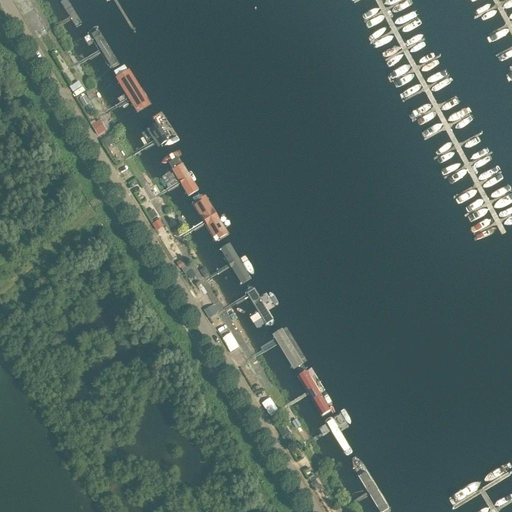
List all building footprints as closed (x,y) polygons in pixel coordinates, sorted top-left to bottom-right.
[(68,0),(64,0),(61,2),(76,28),(83,24),(68,0)] [(98,30),(90,35),(110,69),(118,65),(98,30)] [(128,70),(114,79),(137,114),(150,106),(128,70)] [(83,107),(89,103),(86,97),(80,101),(83,107)] [(157,124),(146,132),(158,149),(169,142),(157,124)] [(179,158),(168,164),(188,198),(199,191),(179,158)] [(204,196),(192,204),(215,242),(228,234),(204,196)] [(151,220),(157,217),(154,211),(148,215),(151,220)] [(152,224),(156,231),(163,227),(159,220),(152,224)] [(230,243),(219,250),(241,286),(252,280),(230,243)] [(253,286),(245,291),(267,326),(274,322),(253,286)] [(282,330),(272,336),(293,371),(303,365),(282,330)] [(307,372),(297,378),(322,419),(332,413),(307,372)] [(332,418),(325,422),(345,456),(353,451),(332,418)] [(391,511),(358,456),(350,461),(379,511),(391,511)] [(311,484),(314,490),(319,487),(316,481),(311,484)]
